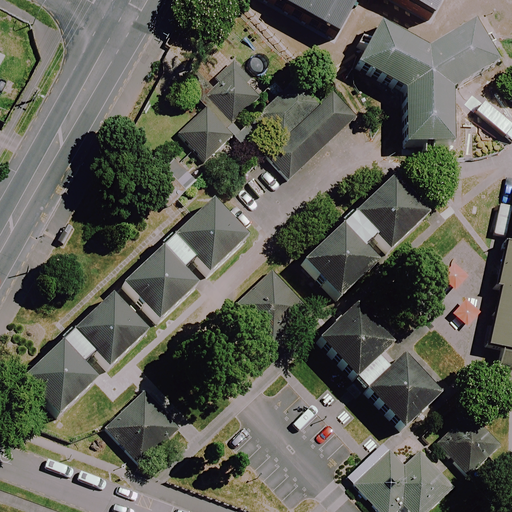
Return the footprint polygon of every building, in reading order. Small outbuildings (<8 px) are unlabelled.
[(402,91),(399,143),(450,146),(452,95),(498,65),(470,23),(427,52),(375,25),(354,66),(402,91)] [(267,98),(235,65),(204,94),(236,128),(267,98)] [(285,186),(359,117),(333,90),(259,159),(285,186)] [(238,144),(206,110),(175,139),(207,173),(238,144)] [(425,218),(386,177),(348,213),(387,254),(425,218)] [(253,237),(217,200),(127,284),(163,321),(201,285),(187,271),(198,261),(212,276),(253,237)] [(511,351),(511,212),(486,346),(511,351)] [(371,269),(332,227),(294,263),(333,305),(371,269)] [(308,316),(269,275),(230,310),(270,352),(308,316)] [(152,333),(117,295),(65,342),(88,366),(98,356),(112,370),(152,333)] [(388,346),(348,305),(310,341),(349,382),(388,346)] [(88,366),(65,342),(24,382),(59,421),(101,380),(88,366)] [(436,400),(396,358),(358,394),(397,436),(436,400)] [(164,414),(141,390),(100,430),(136,469),(178,427),(164,414)] [(500,453),(464,415),(432,445),(468,483),(500,453)] [(425,511),(446,493),(406,451),(368,487),(391,511),(425,511)]
